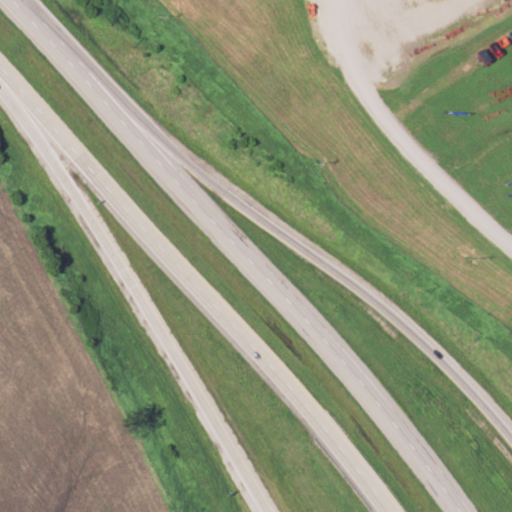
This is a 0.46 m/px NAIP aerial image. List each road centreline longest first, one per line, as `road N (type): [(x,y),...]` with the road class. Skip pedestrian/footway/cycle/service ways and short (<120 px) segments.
road 1 (motorway): [(455,511),(118,96),(28,0)]
road 2 (motorway): [(0,70),(308,409),(379,511)]
road 3 (motorway): [(511,436),(435,351),(118,96)]
road 4 (motorway): [(9,80),(276,511)]
road 5 (residential): [(511,252),(421,169),(374,110),(338,54),(318,0)]
